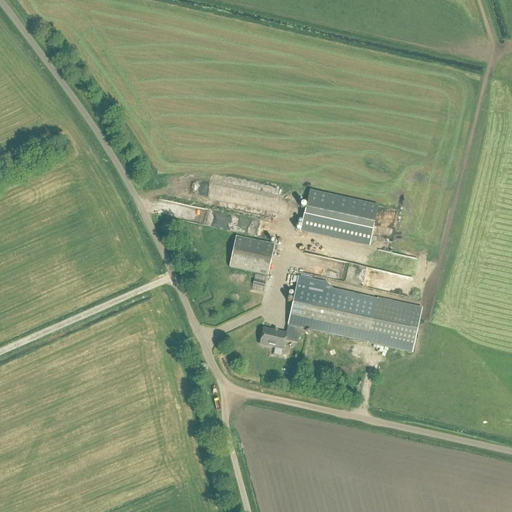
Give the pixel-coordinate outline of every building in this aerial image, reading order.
[(300,231),(369,246),(377,207),(308,192),(300,231)] [(233,210),(229,228),(272,238),(276,219),(233,210)] [(274,246),(236,238),(229,268),(267,277),(274,246)] [(274,275),(270,290),(277,292),(280,276),(274,275)] [(301,329),(411,353),(421,310),(297,283),(287,326),(288,326),(286,335),(263,330),(260,346),(283,351),(285,342),(297,344),(301,329)]
